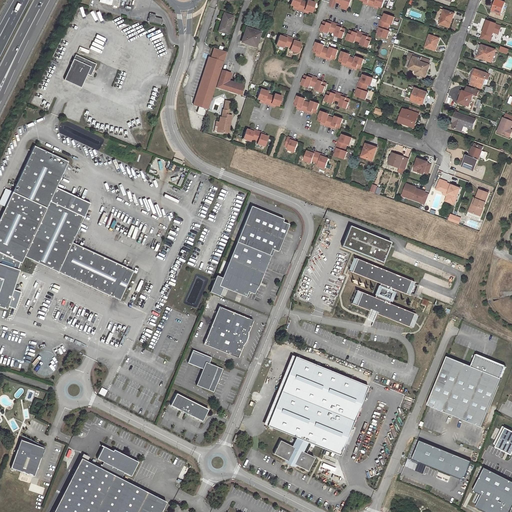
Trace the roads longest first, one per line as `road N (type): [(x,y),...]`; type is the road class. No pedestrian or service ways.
road 1 (unclassified): [(184,42),(169,92),(170,124),(182,148),(209,170),(290,200),(308,227),(221,449)]
road 2 (residential): [(475,0),(424,145),(369,125)]
road 3 (unclassified): [(447,331),(372,511)]
road 4 (unknown): [(342,219),(455,273),(450,292),(423,282)]
road 5 (unknown): [(34,131),(62,98),(124,96),(149,80),(173,82)]
road 6 (unknown): [(259,318),(223,302),(209,305),(198,343),(239,363)]
road 7 (unclassified): [(86,396),(204,455)]
